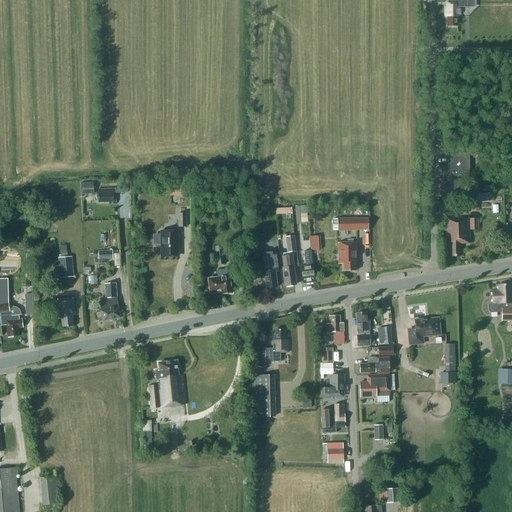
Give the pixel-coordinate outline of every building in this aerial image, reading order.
[(446,16),(447,26),(458,26),(458,16),(461,17),(461,7),(466,7),(466,0),(447,0),(448,0),(448,7),(443,7),(443,17),(446,16)] [(448,175),(464,175),(469,174),(469,153),(447,153),(448,175)] [(94,194),(93,182),(80,183),(81,195),(94,194)] [(185,195),(185,186),(169,187),(170,195),(185,195)] [(115,204),(115,188),(98,188),(99,202),(108,202),(108,204),(115,204)] [(477,194),(477,202),(493,201),(493,193),(477,194)] [(307,206),(299,206),(300,223),(308,222),(307,214),(308,214),(307,206)] [(461,218),(444,218),(445,244),(449,244),(449,256),(460,256),(460,245),(470,244),(470,231),(477,230),(477,220),(461,220),(461,218)] [(337,219),(337,231),(368,231),(368,219),(337,219)] [(161,232),(161,256),(178,256),(177,232),(161,232)] [(296,251),(294,236),(286,237),(287,252),(289,252),(296,251)] [(309,236),(310,250),(320,249),(319,236),(309,236)] [(343,262),(343,272),(355,272),(355,262),(356,262),(356,243),(337,243),(338,255),(336,256),(336,260),(338,261),(338,262),(343,262)] [(215,247),(217,265),(224,265),(222,246),(215,247)] [(112,251),(98,251),(98,260),(112,259),(112,251)] [(314,283),(310,251),(304,252),(306,266),(301,266),(302,284),(314,283)] [(264,271),(266,289),(277,287),(275,270),(277,269),(275,253),(262,255),(264,271)] [(291,255),(282,257),(283,268),(281,268),(284,286),(295,285),(291,255)] [(58,258),(60,278),(74,277),(71,257),(67,257),(61,258),(58,258)] [(227,277),(226,270),(218,271),(219,278),(209,280),(211,293),(222,292),(222,294),(232,293),(229,276),(227,277)] [(54,282),(55,289),(67,288),(66,281),(54,282)] [(117,301),(116,298),(116,282),(104,284),(105,303),(99,303),(102,321),(119,319),(117,301)] [(492,303),(489,303),(487,305),(488,310),(490,312),(496,312),(499,308),(501,308),(501,321),(511,321),(511,306),(510,307),(510,303),(510,284),(498,285),(498,290),(491,290),(492,303)] [(74,315),(73,298),(56,299),(58,319),(60,319),(61,327),(73,326),(72,315),(74,315)] [(8,307),(8,303),(0,303),(0,321),(1,327),(7,326),(8,338),(19,337),(18,328),(23,328),(22,319),(19,320),(18,315),(20,315),(20,312),(19,310),(17,308),(15,307),(13,306),(11,306),(8,307)] [(366,313),(356,313),(357,346),(370,345),(374,345),(373,335),(369,335),(369,320),(366,320),(366,313)] [(330,317),(330,324),(326,324),(326,333),(335,333),(335,341),(334,341),(334,345),(343,344),(342,323),(339,323),(339,316),(330,317)] [(415,320),(416,331),(408,332),(409,345),(423,344),(422,337),(440,335),(439,318),(415,320)] [(391,344),(390,327),(381,328),(383,345),(391,344)] [(272,349),(264,349),(265,362),(280,361),(279,353),(288,352),(287,334),(284,334),(284,329),(275,330),(275,335),(272,335),(272,349)] [(393,355),(393,347),(378,347),(378,356),(393,355)] [(321,363),(320,363),(320,368),(333,369),(332,348),(321,348),(321,363)] [(454,354),(446,354),(447,372),(447,383),(455,383),(455,372),(454,354)] [(156,385),(148,385),(150,408),(184,404),(180,374),(177,375),(176,360),(158,362),(159,370),(154,371),(156,385)] [(388,374),(388,360),(379,360),(379,366),(375,366),(375,362),(368,363),(367,362),(367,365),(359,366),(359,373),(375,373),(375,371),(379,371),(379,375),(388,374)] [(320,395),(320,397),(331,397),(341,397),(344,397),(344,390),(345,390),(344,374),(331,374),(331,378),(329,378),(329,387),(320,387),(320,389),(320,395)] [(254,376),(256,417),(275,417),(274,375),(254,376)] [(388,396),(387,376),(366,377),(366,381),(359,382),(360,397),(388,396)] [(331,410),(321,410),(322,434),(335,433),(335,427),(335,420),(344,420),(344,404),(334,404),(334,411),(331,411),(331,410)] [(150,420),(142,421),(142,431),(144,431),(144,438),(145,446),(151,446),(150,437),(150,431),(151,431),(150,420)] [(374,425),(374,440),(382,440),(382,425),(374,425)] [(327,444),(322,444),(322,450),(322,460),(327,459),(327,464),(343,463),(343,459),(343,449),(327,450),(327,444)] [(0,469),(0,511),(18,511),(15,468),(0,469)] [(41,478),(43,505),(59,503),(56,476),(41,478)] [(378,489),(379,504),(405,502),(404,488),(378,489)]
